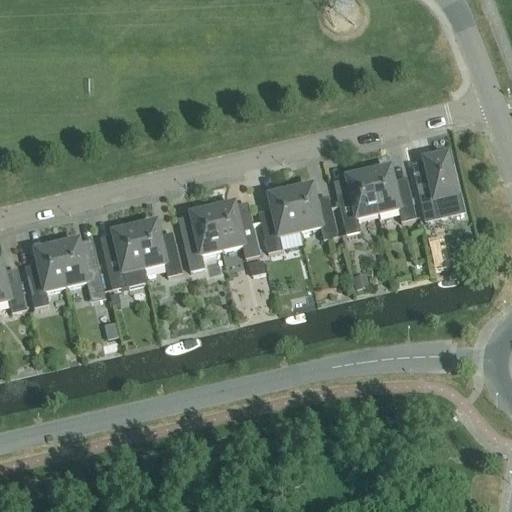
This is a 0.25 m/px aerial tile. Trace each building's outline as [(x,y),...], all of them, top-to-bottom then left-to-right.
[(424,165),(426,175),(413,178),(416,189),(421,213),(424,226),(464,217),(459,196),(455,197),(448,169),(451,169),(448,156),(423,162),(424,165)] [(394,194),(389,170),(367,175),(377,218),(398,214),(401,226),(415,223),(407,191),(394,194)] [(345,180),(348,193),(335,196),(345,239),(360,236),(357,223),(377,218),(367,175),(345,180)] [(311,188),(289,193),(299,237),(320,232),(323,245),(337,241),(329,210),(316,213),(311,188)] [(299,237),(289,193),(267,199),(273,223),(260,226),(267,258),(282,254),(279,242),(299,237)] [(245,263),(259,260),(249,216),(236,220),(233,207),(211,212),(221,255),(242,250),(245,263)] [(179,233),(190,276),(204,273),(201,260),(221,255),(211,212),(189,217),(192,230),(179,233)] [(167,281),(181,278),(174,246),(161,249),(155,225),(133,230),(143,273),(164,269),(167,281)] [(133,230),(111,235),(115,250),(102,253),(104,263),(112,294),(126,291),(146,286),(143,273),(133,230)] [(89,300),(103,296),(93,253),(80,256),(77,243),(55,248),(66,292),(86,287),(89,300)] [(26,281),(31,300),(34,312),(48,309),(45,296),(66,292),(55,248),(33,253),(39,278),(26,281)] [(0,265),(0,307),(10,305),(13,318),(26,314),(18,283),(5,286),(0,265)] [(263,265),(250,268),(253,280),(266,277),(263,265)] [(365,280),(354,282),(357,296),(368,293),(365,280)] [(118,299),(110,300),(113,311),(121,309),(118,299)] [(115,327),(104,330),(108,345),(118,343),(115,327)]
